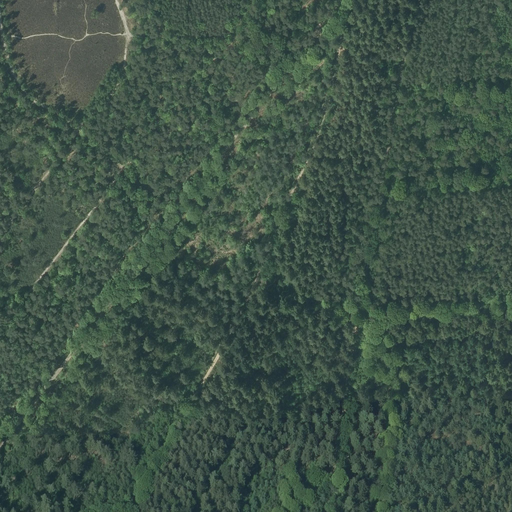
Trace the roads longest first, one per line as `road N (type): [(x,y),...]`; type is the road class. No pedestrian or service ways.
road 1 (track): [(128,511),(257,283),(308,158),(351,0)]
road 2 (unknown): [(248,0),(0,326)]
road 3 (track): [(182,209),(0,450)]
road 4 (track): [(337,425),(385,131)]
road 5 (track): [(339,0),(182,209)]
road 6 (track): [(374,314),(393,373),(373,511)]
road 7 (track): [(374,314),(511,309)]
road 8 (track): [(376,189),(511,178)]
road 9 (track): [(385,131),(410,0)]
road 10 (track): [(252,281),(374,314)]
road 11 (track): [(511,92),(390,105)]
road 12 (track): [(392,88),(511,76)]
